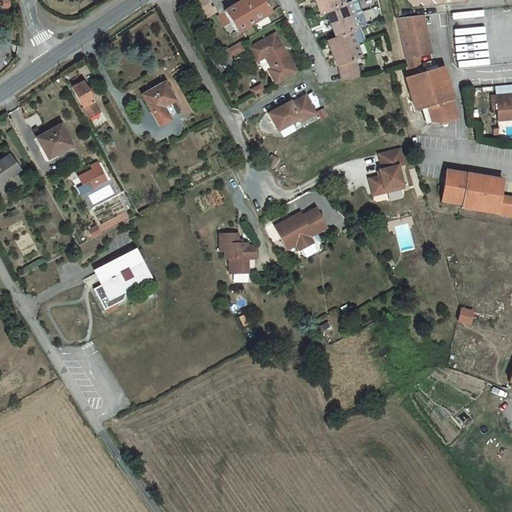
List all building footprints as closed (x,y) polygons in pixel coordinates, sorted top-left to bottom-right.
[(65,19),(66,0),(46,0),(46,18),(65,19)] [(233,0),(216,0),(237,36),(272,17),(263,0),(247,0),(237,6),(233,0)] [(308,0),(315,15),(320,13),(330,37),(323,40),(331,60),(338,79),(362,71),(358,54),(363,52),(358,39),(354,28),(363,25),(358,13),(353,0),(344,3),(343,0),(308,0)] [(365,11),(361,0),(353,0),(358,13),(365,11)] [(423,12),(394,18),(403,54),(404,58),(431,52),(423,12)] [(368,35),(363,25),(354,28),(358,39),(368,35)] [(253,55),(258,65),(264,62),(266,66),(268,64),(275,76),(278,82),(275,83),(279,91),(300,80),(279,41),(253,55)] [(227,52),(231,59),(244,52),(240,45),(227,52)] [(445,66),(405,78),(416,111),(427,108),(431,121),(439,122),(457,118),(452,100),(454,99),(445,66)] [(73,85),(90,121),(104,114),(87,79),(73,85)] [(511,90),(494,92),(496,116),(511,114),(511,90)] [(263,92),(254,97),(257,103),(266,98),(263,92)] [(270,121),(279,139),(301,127),(302,130),(317,122),(307,104),(293,112),(292,110),(270,121)] [(161,105),(137,118),(156,151),(167,144),(159,132),(172,124),(161,105)] [(95,132),(82,108),(69,116),(82,139),(95,132)] [(69,163),(57,144),(34,158),(47,177),(69,163)] [(368,179),(371,192),(382,189),(383,192),(402,188),(397,166),(403,165),(400,150),(378,154),(382,169),(378,170),(380,176),(368,179)] [(271,154),(265,163),(272,167),(277,159),(271,154)] [(83,185),(77,187),(80,194),(109,181),(99,160),(89,164),(91,168),(78,173),(83,185)] [(501,194),(503,180),(475,175),(447,171),(443,194),(463,198),(462,205),(461,208),(498,214),(501,194)] [(0,201),(17,188),(6,173),(0,177),(0,201)] [(94,204),(115,194),(110,185),(89,195),(94,204)] [(371,192),(375,199),(383,192),(382,189),(371,192)] [(463,198),(443,194),(442,202),(462,205),(463,198)] [(511,195),(501,194),(498,214),(511,215),(511,195)] [(91,205),(87,196),(81,199),(85,208),(91,205)] [(274,225),(285,248),(294,244),(297,250),(311,243),(308,237),(325,229),(316,209),(297,218),(295,215),(274,225)] [(236,245),(236,234),(219,235),(219,252),(223,252),(223,259),(228,259),(228,266),(231,266),(231,273),(247,273),(247,259),(254,258),(254,247),(247,247),(247,243),(242,243),(236,245)] [(132,270),(97,290),(103,301),(93,307),(104,327),(123,316),(126,304),(145,292),(132,270)] [(472,324),(475,310),(462,307),(459,321),(472,324)] [(511,404),(511,375),(503,402),(511,404)]
